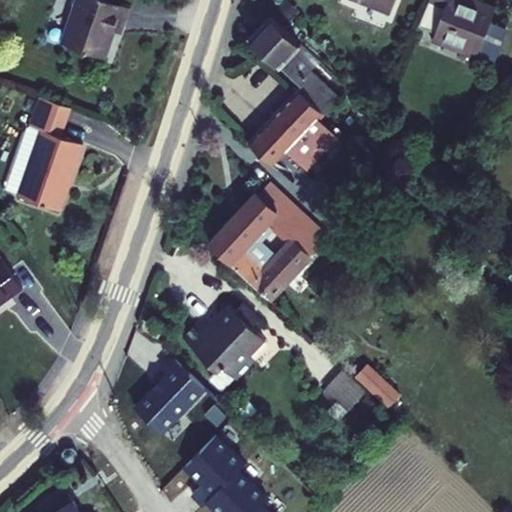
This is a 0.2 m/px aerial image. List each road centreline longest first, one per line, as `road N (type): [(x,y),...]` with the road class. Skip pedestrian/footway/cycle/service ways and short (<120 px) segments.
road 1 (tertiary): [(68,400),(119,293),(213,0)]
road 2 (unclassified): [(157,511),(68,400)]
